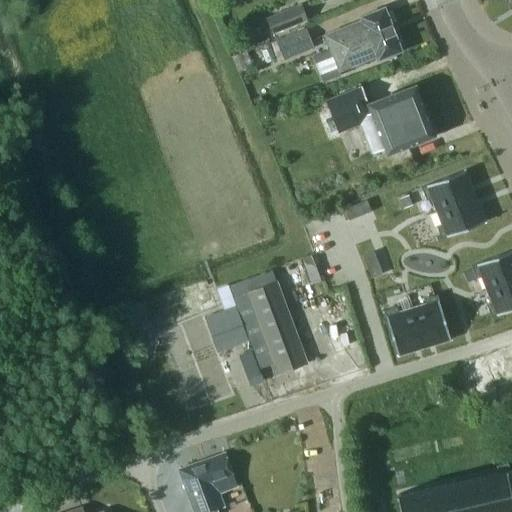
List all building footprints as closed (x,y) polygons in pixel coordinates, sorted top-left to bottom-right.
[(266,19),(272,34),(308,19),(302,4),(266,19)] [(377,60),(402,51),(385,7),(360,16),(362,20),(325,34),(339,71),(376,57),(377,60)] [(276,40),(284,60),(314,48),(306,28),(276,40)] [(239,71),(254,65),(247,47),(231,54),(239,71)] [(415,86),(369,104),(362,86),(326,100),(339,132),(361,123),(372,151),(384,147),(387,154),(435,135),(415,86)] [(261,97),(253,101),(257,109),(265,106),(261,97)] [(475,196),(465,171),(421,188),(426,200),(431,198),(437,211),(475,196)] [(485,222),(475,196),(437,211),(442,225),(437,227),(442,239),(485,222)] [(360,204),(364,215),(371,212),(367,201),(360,204)] [(356,218),(364,215),(360,204),(352,207),(356,218)] [(349,221),(356,218),(352,207),(345,209),(349,221)] [(482,277),(487,290),(511,280),(511,250),(471,266),(476,279),(482,277)] [(366,264),(377,259),(374,252),(363,256),(366,264)] [(321,280),(312,255),(300,259),(310,285),(321,280)] [(369,271),(380,267),(377,259),(366,264),(369,271)] [(380,267),(369,271),(371,279),(383,274),(380,267)] [(235,304),(249,341),(259,369),(274,363),(278,374),(307,363),(272,269),(228,285),(235,304)] [(511,309),(511,280),(487,290),(492,303),(487,305),(492,318),(511,309)] [(224,308),(235,304),(228,285),(217,289),(224,308)] [(451,339),(437,295),(424,299),(426,304),(412,308),(424,347),(451,339)] [(235,304),(224,308),(204,316),(218,353),(249,341),(235,304)] [(424,347),(412,308),(399,312),(397,307),(384,311),(398,356),(424,347)] [(511,347),(499,352),(511,385),(511,347)] [(261,375),(252,351),(238,356),(247,380),(248,380),(261,375)] [(237,486),(225,453),(178,470),(194,511),(207,511),(224,506),(219,493),(237,486)] [(398,493),(401,511),(507,511),(511,511),(511,469),(507,471),(506,468),(398,493)]
